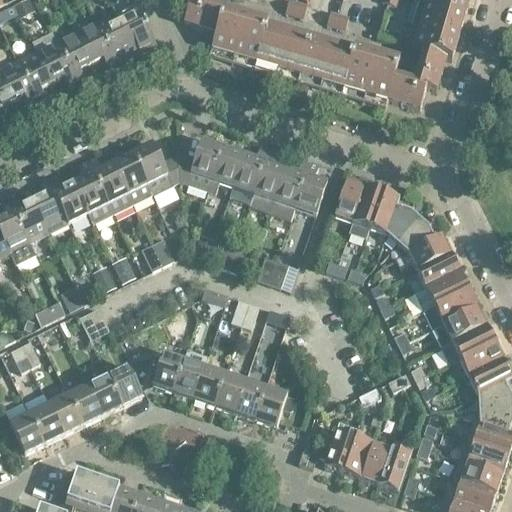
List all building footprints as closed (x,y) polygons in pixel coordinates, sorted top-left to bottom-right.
[(180,0),(179,3),(190,6),(202,10),(203,9),(205,0),(180,0)] [(384,0),(382,6),(386,8),(395,10),(397,1),(394,0),(384,0)] [(464,21),(470,0),(427,0),(425,9),(464,21)] [(289,4),(286,13),(285,16),(294,19),(298,7),(289,4)] [(411,5),(405,26),(419,30),(412,54),(423,57),(422,57),(431,60),(445,64),(445,63),(451,65),(464,21),(445,15),(425,9),(411,5)] [(183,28),(216,37),(222,14),(203,9),(202,10),(190,6),(183,28)] [(303,21),(304,18),(307,9),(298,7),(294,19),(303,21)] [(135,8),(128,11),(115,18),(120,28),(135,59),(156,49),(135,8)] [(211,53),(232,59),(253,65),(264,27),(222,14),(216,37),(211,53)] [(330,16),(327,25),(326,28),(336,31),(339,19),(330,16)] [(345,34),(346,30),(348,21),(339,19),(336,31),(345,34)] [(120,28),(107,34),(102,24),(95,27),(116,69),(135,59),(120,28)] [(90,68),(103,62),(109,74),(116,70),(116,69),(95,27),(75,37),(90,68)] [(299,79),(305,59),(310,40),(264,27),(253,65),(299,79)] [(77,90),(85,86),(79,74),(90,68),(75,37),(56,46),(77,90)] [(52,38),(33,48),(37,56),(52,87),(64,82),(69,94),(77,90),(56,46),(52,38)] [(343,92),(349,72),(354,53),(310,40),(305,59),(299,79),(343,92)] [(393,85),(394,82),(399,66),(354,53),(349,72),(343,92),(387,105),(393,85)] [(38,109),(46,105),(40,93),(52,87),(37,56),(17,66),(38,109)] [(422,57),(413,88),(426,91),(426,92),(436,95),(445,64),(422,57)] [(0,80),(13,107),(24,101),(30,113),(38,109),(17,66),(0,73),(0,80)] [(0,127),(7,124),(1,112),(13,107),(0,80),(0,127)] [(413,88),(394,82),(393,85),(387,105),(419,114),(426,92),(426,91),(413,88)] [(297,89),(293,101),(304,104),(307,92),(297,89)] [(177,159),(179,186),(208,196),(223,152),(202,145),(195,165),(177,159)] [(179,186),(177,159),(161,167),(151,148),(131,158),(151,199),(179,186)] [(269,154),(260,151),(256,164),(244,159),(232,192),(253,199),(253,200),(269,154)] [(208,196),(215,198),(219,188),(232,192),(244,159),(223,152),(208,196)] [(285,173),(273,169),(277,157),(269,154),(253,200),(253,199),(249,210),(270,217),(285,173)] [(151,199),(131,158),(112,168),(132,210),(152,200),(151,199)] [(132,210),(112,168),(100,174),(94,162),(86,165),(113,219),(132,210)] [(113,219),(86,165),(78,170),(84,182),(73,187),(88,218),(93,229),(113,219)] [(310,168),(302,165),(297,178),(285,173),(270,217),(291,224),(294,214),(295,214),(310,168)] [(327,188),(314,183),(318,171),(310,168),(295,214),(316,221),(327,188)] [(73,187),(61,193),(55,181),(47,185),(68,228),(88,218),(73,187)] [(47,185),(39,189),(45,201),(34,207),(49,238),(68,228),(47,185)] [(365,192),(346,186),(334,222),(353,228),(365,192)] [(382,198),(365,192),(353,228),(349,237),(366,243),(370,234),(382,198)] [(370,234),(386,239),(386,240),(399,204),(382,198),(370,234)] [(34,207),(22,212),(16,200),(8,204),(29,247),(49,238),(34,207)] [(0,261),(9,257),(15,269),(35,259),(29,247),(8,204),(0,208),(6,220),(0,223),(0,261)] [(399,204),(386,240),(396,248),(419,224),(411,217),(414,209),(399,204)] [(442,242),(434,226),(426,230),(419,224),(396,248),(408,258),(408,259),(442,242)] [(442,242),(408,259),(396,265),(401,275),(413,269),(417,276),(451,260),(442,242)] [(174,266),(163,245),(152,250),(163,271),(174,266)] [(224,249),(216,272),(227,276),(235,253),(224,249)] [(141,256),(152,277),(163,271),(152,250),(141,256)] [(239,279),(246,257),(235,253),(227,276),(239,279)] [(451,260),(417,276),(424,292),(458,276),(451,260)] [(269,289),(277,267),(265,263),(257,285),(269,289)] [(334,280),(338,269),(329,266),(325,277),(334,280)] [(269,289),(280,293),(288,270),(277,267),(269,289)] [(334,280),(343,283),(347,272),(338,269),(334,280)] [(357,287),(360,277),(351,273),(347,284),(357,287)] [(414,298),(423,316),(433,311),(468,294),(458,276),(424,292),(414,298)] [(104,300),(98,288),(78,298),(84,310),(94,305),(104,300)] [(374,303),(384,298),(380,289),(370,294),(374,303)] [(468,294),(433,311),(423,316),(432,334),(477,313),(468,294)] [(380,315),(390,310),(386,301),(376,306),(380,315)] [(249,308),(239,305),(235,316),(245,319),(249,308)] [(255,323),(259,312),(249,308),(245,319),(255,323)] [(384,324),(394,319),(390,310),(380,315),(384,324)] [(485,330),(477,313),(432,334),(440,352),(485,330)] [(103,324),(98,314),(89,318),(94,329),(103,324)] [(269,315),(265,328),(273,331),(278,318),(269,315)] [(235,316),(231,327),(241,331),(245,319),(235,316)] [(89,318),(79,323),(84,334),(94,329),(89,318)] [(241,331),(251,334),(255,323),(245,319),(241,331)] [(42,340),(64,329),(60,320),(38,331),(42,340)] [(99,339),(108,335),(103,324),(94,329),(99,339)] [(84,334),(89,344),(99,339),(94,329),(84,334)] [(494,347),(485,330),(440,352),(448,369),(459,363),(494,347)] [(398,351),(408,346),(404,338),(394,343),(398,351)] [(402,360),(412,355),(408,346),(398,351),(402,360)] [(25,362),(34,357),(29,347),(20,351),(25,362)] [(459,363),(468,382),(503,365),(494,347),(459,363)] [(10,356),(15,367),(25,362),(20,351),(10,356)] [(183,364),(172,397),(193,404),(204,371),(208,360),(187,353),(183,364)] [(40,368),(34,357),(25,362),(30,373),(40,368)] [(183,364),(163,357),(152,390),(172,397),(183,364)] [(25,362),(15,367),(21,377),(30,373),(25,362)] [(477,400),(511,383),(503,365),(468,382),(477,400)] [(122,411),(142,401),(126,370),(107,380),(122,411)] [(204,371),(193,404),(214,411),(225,378),(204,371)] [(414,384),(424,379),(420,371),(410,376),(414,384)] [(225,378),(214,411),(234,418),(246,385),(225,378)] [(405,379),(396,383),(401,393),(410,389),(405,379)] [(419,394),(429,389),(424,379),(414,384),(419,394)] [(87,390),(102,421),(122,411),(107,380),(87,390)] [(396,383),(388,388),(393,398),(401,393),(396,383)] [(511,412),(511,402),(511,401),(511,384),(511,383),(477,400),(478,400),(478,414),(511,412)] [(234,418),(255,425),(266,392),(246,385),(234,418)] [(68,399),(83,430),(102,421),(87,390),(68,399)] [(255,425),(276,432),(287,399),(266,392),(255,425)] [(376,394),(367,398),(372,408),(380,404),(376,394)] [(426,407),(435,402),(431,394),(421,399),(426,407)] [(372,408),(367,398),(358,402),(363,412),(372,408)] [(48,409),(63,440),(83,430),(68,399),(48,409)] [(28,419),(44,449),(63,440),(48,409),(28,419)] [(511,439),(511,413),(511,412),(478,414),(479,429),(511,439)] [(9,428),(24,459),(44,449),(28,419),(9,428)] [(472,427),(466,445),(473,448),(509,460),(511,451),(511,439),(479,429),(472,427)] [(422,440),(433,444),(436,435),(425,431),(422,440)] [(353,442),(336,436),(323,472),(341,478),(353,442)] [(373,448),(353,442),(341,478),(360,484),(373,448)] [(418,451),(429,455),(432,446),(421,442),(418,451)] [(389,454),(377,490),(397,497),(409,461),(413,452),(393,445),(389,454)] [(466,445),(459,465),(466,467),(502,480),(509,460),(473,448),(466,445)] [(389,454),(373,448),(360,484),(377,490),(389,454)] [(429,455),(418,451),(415,460),(426,464),(429,455)] [(298,469),(313,474),(317,461),(303,456),(298,469)] [(459,465),(453,484),(460,486),(496,498),(502,480),(466,467),(459,465)] [(65,511),(76,478),(68,476),(57,508),(65,511)] [(117,492),(76,478),(65,511),(68,511),(110,511),(112,509),(117,492)] [(409,481),(406,490),(417,493),(420,484),(409,481)] [(453,506),(471,511),(491,511),(496,498),(460,486),(453,506)] [(406,490),(403,499),(413,502),(417,493),(406,490)] [(117,492),(112,509),(110,511),(133,511),(138,499),(117,492)] [(133,511),(156,511),(159,506),(138,499),(133,511)] [(471,511),(453,506),(446,503),(443,511),(471,511)]
